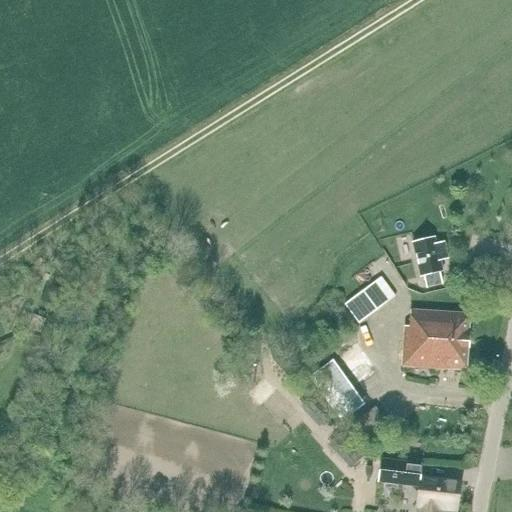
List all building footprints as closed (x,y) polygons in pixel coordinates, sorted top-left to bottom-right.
[(434,238),(411,244),(419,278),(423,277),(426,289),(441,285),(438,273),(442,272),(439,261),(447,259),(443,243),(435,245),(434,238)] [(359,324),(394,297),(379,278),(344,304),(359,324)] [(45,286),(39,302),(52,306),(58,291),(45,286)] [(465,371),(468,315),(409,311),(408,327),(403,327),(401,367),(465,371)] [(364,405),(332,360),(308,378),(341,422),(364,405)] [(369,442),(388,427),(374,408),(355,422),(369,442)] [(339,434),(327,445),(350,469),(362,457),(339,434)] [(419,479),(420,464),(379,461),(377,483),(418,486),(416,505),(419,505),(418,511),(438,511),(439,507),(455,509),(458,484),(419,479)]
